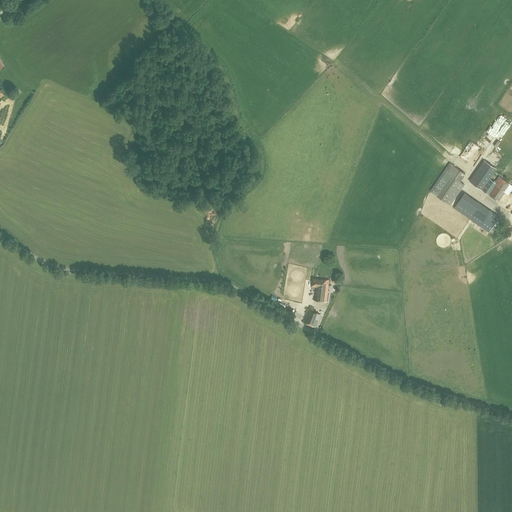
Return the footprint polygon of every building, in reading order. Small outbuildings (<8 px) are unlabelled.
[(480,148),(476,144),(464,157),(467,161),(480,148)] [(470,181),(482,189),(496,169),(484,160),(470,181)] [(63,165),(83,170),(84,167),(64,162),(63,165)] [(450,205),(464,184),(460,181),(466,173),(450,162),(430,191),(437,196),(450,205)] [(511,186),(511,185),(499,176),(496,181),(494,180),(494,181),(490,179),(482,190),(498,201),(505,191),(508,193),(511,186)] [(465,192),(454,207),(458,210),(468,195),(465,192)] [(478,201),(467,217),(471,219),(481,204),(478,201)] [(490,210),(480,225),(489,232),(500,217),(490,210)] [(290,274),(287,301),(303,302),(306,275),(290,274)] [(327,302),(329,280),(313,278),(312,286),(316,286),(314,300),(327,302)] [(315,327),(320,314),(313,311),(314,308),(310,306),(304,322),(315,327)]
